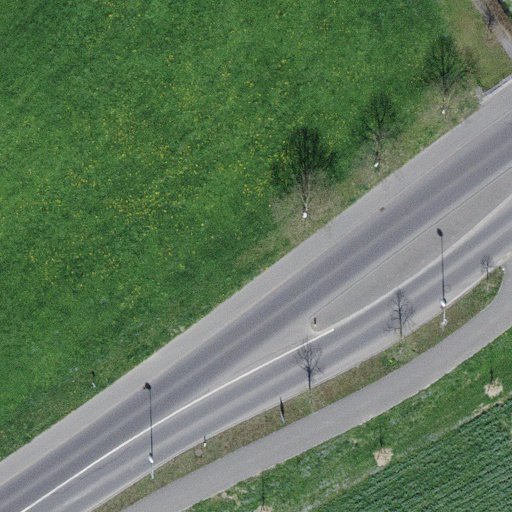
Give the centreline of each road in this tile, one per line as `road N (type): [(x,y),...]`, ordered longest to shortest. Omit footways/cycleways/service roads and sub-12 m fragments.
road 1 (primary): [(511,140),(317,281),(75,473)]
road 2 (primary): [(75,473),(408,309),(511,229)]
